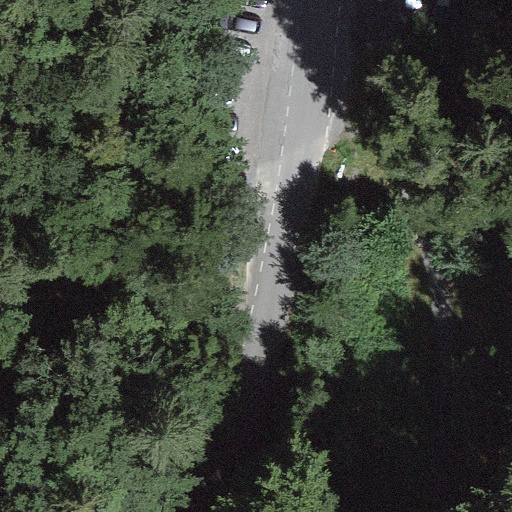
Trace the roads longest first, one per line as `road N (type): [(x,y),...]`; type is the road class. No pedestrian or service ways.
road 1 (track): [(455,511),(439,292),(416,208),(323,0)]
road 2 (unclassified): [(322,0),(257,396),(218,511)]
